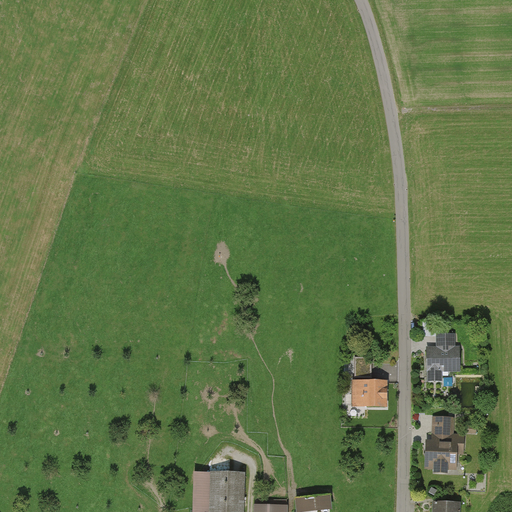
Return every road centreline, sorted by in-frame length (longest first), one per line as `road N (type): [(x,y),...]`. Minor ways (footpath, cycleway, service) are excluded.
road 1 (unclassified): [(356,0),(381,55),(399,157),(404,511)]
road 2 (track): [(392,112),(511,109)]
